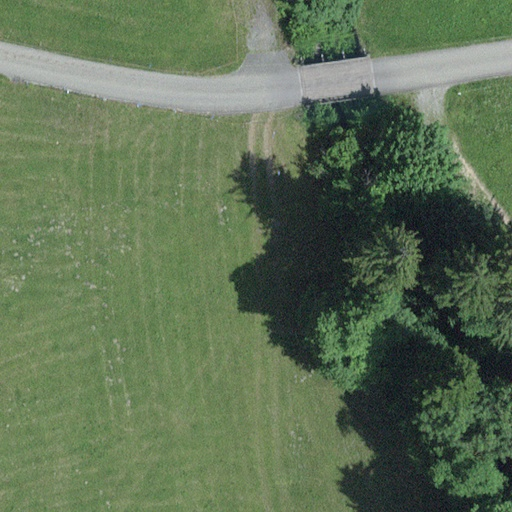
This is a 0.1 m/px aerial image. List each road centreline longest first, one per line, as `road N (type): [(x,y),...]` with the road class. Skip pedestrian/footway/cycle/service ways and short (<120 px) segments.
road 1 (unclassified): [(511,55),(216,94),(0,57)]
road 2 (track): [(426,69),(439,138),(511,224)]
